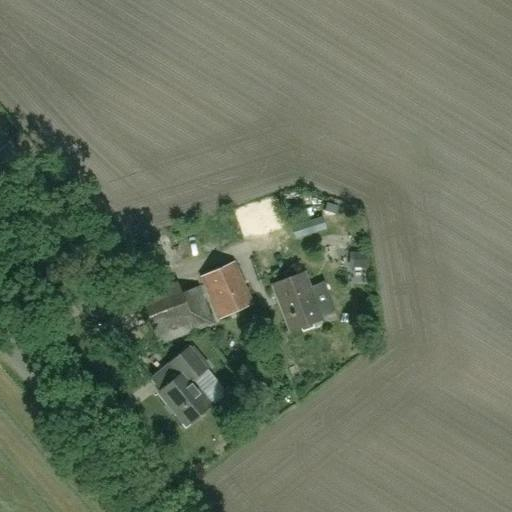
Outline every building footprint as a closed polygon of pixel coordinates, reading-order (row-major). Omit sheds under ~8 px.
[(0,177),(5,183),(23,167),(4,146),(0,149),(0,177)] [(318,228),(262,248),(267,262),(323,242),(318,228)] [(221,318),(250,305),(231,264),(202,277),(221,318)] [(279,306),(289,333),(320,321),(319,318),(334,312),(322,283),(308,289),(302,274),(273,285),(281,305),(279,306)] [(182,293),(143,308),(158,346),(197,331),(214,325),(198,286),(182,293)] [(211,405),(191,382),(206,370),(188,348),(169,364),(179,376),(159,393),(186,426),(211,405)]
